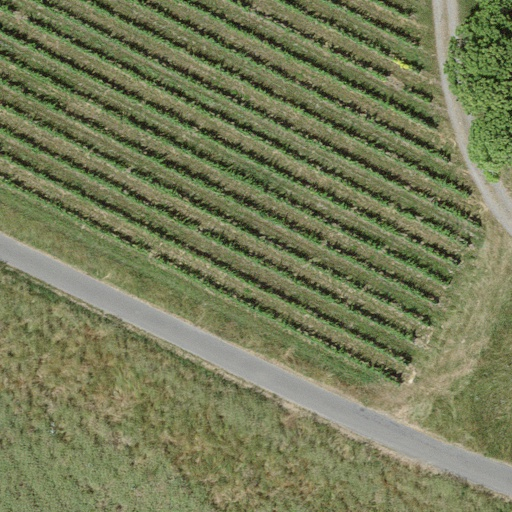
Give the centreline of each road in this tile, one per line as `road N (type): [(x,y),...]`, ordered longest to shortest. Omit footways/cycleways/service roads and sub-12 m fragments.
road 1 (track): [(0,250),(371,427),(511,478)]
road 2 (track): [(446,0),(465,128),(511,201)]
